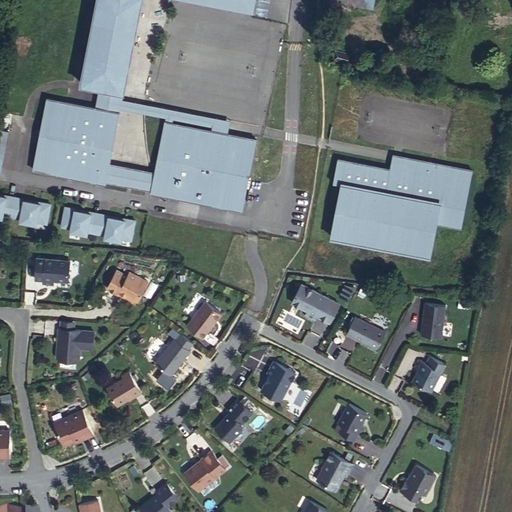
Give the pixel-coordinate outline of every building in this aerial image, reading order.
[(96,0),(80,81),(98,84),(94,105),(46,96),(32,167),(105,181),(105,178),(150,187),(150,190),(241,208),(255,137),(226,131),(211,128),(164,119),(154,170),(108,162),(119,110),(108,108),(112,87),(123,89),(140,0),(96,0)] [(190,0),(232,8),(233,0),(190,0)] [(233,0),(232,8),(251,12),(253,0),(233,0)] [(349,54),(338,50),(336,58),(347,61),(349,54)] [(112,87),(108,108),(119,110),(119,106),(211,124),(211,128),(226,131),(229,118),(121,97),(123,89),(112,87)] [(339,159),(334,183),(342,185),(332,235),(433,253),(439,222),(463,226),(473,169),(394,155),(391,169),(339,159)] [(0,216),(1,216),(2,214),(19,217),(19,220),(35,223),(35,220),(45,222),(49,202),(39,200),(39,202),(0,194),(0,216)] [(64,205),(60,225),(70,227),(70,230),(86,233),(86,230),(104,234),(103,236),(119,239),(120,237),(130,239),(134,219),(124,217),(124,218),(74,208),(74,207),(64,205)] [(38,258),(36,279),(44,280),(44,283),(53,284),(53,279),(69,281),(71,261),(38,258)] [(118,270),(108,288),(119,294),(121,291),(129,295),(130,299),(135,301),(139,301),(149,281),(131,271),(129,275),(118,270)] [(303,283),(294,301),(310,309),(307,314),(317,319),(319,315),(332,321),(341,303),(303,283)] [(188,324),(204,337),(223,312),(207,300),(188,324)] [(427,302),(423,334),(442,337),(447,304),(427,302)] [(357,316),(348,333),(370,344),(369,345),(378,349),(387,331),(357,316)] [(61,319),(60,327),(74,328),(74,321),(61,319)] [(59,327),(57,356),(59,359),(76,360),(79,357),(80,346),(90,346),(93,344),(94,329),(74,328),(60,327),(59,327)] [(157,361),(173,373),(192,349),(190,347),(194,341),(183,332),(178,338),(176,336),(157,361)] [(414,381),(432,390),(446,364),(432,356),(428,363),(420,359),(416,367),(420,369),(414,381)] [(281,397),(284,396),(298,371),(275,359),(268,371),(271,373),(263,388),(281,397)] [(109,386),(120,404),(136,394),(137,395),(144,391),(131,370),(124,374),(126,376),(109,386)] [(218,426),(233,439),(245,426),(245,422),(255,411),(240,397),(229,409),(231,411),(218,426)] [(340,432),(355,439),(358,432),(361,434),(365,426),(361,424),(368,412),(350,402),(339,422),(344,425),(340,432)] [(54,421),(65,445),(83,436),(84,438),(95,433),(84,408),(54,421)] [(0,429),(0,457),(11,457),(11,430),(0,429)] [(448,438),(436,431),(432,439),(444,446),(448,438)] [(448,438),(444,446),(450,449),(455,441),(448,438)] [(213,448),(187,469),(200,487),(227,466),(213,448)] [(319,478),(338,488),(342,480),(341,478),(344,473),(347,475),(354,463),(332,451),(323,467),(324,468),(319,478)] [(400,488),(419,499),(423,491),(427,494),(437,475),(417,464),(410,478),(406,476),(400,488)] [(142,504),(148,511),(166,511),(173,508),(169,504),(180,495),(168,480),(157,489),(159,491),(142,504)] [(101,511),(98,497),(79,501),(81,511),(101,511)] [(311,499),(303,511),(328,511),(330,509),(311,499)]
